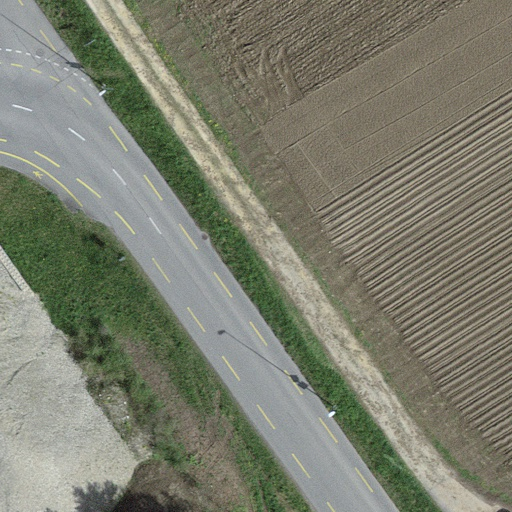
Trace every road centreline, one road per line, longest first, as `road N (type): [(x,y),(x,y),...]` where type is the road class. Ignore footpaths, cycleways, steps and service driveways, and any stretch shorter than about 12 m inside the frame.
road 1 (track): [(467,511),(427,483),(99,0)]
road 2 (tertiary): [(354,511),(137,204),(77,138),(0,104)]
